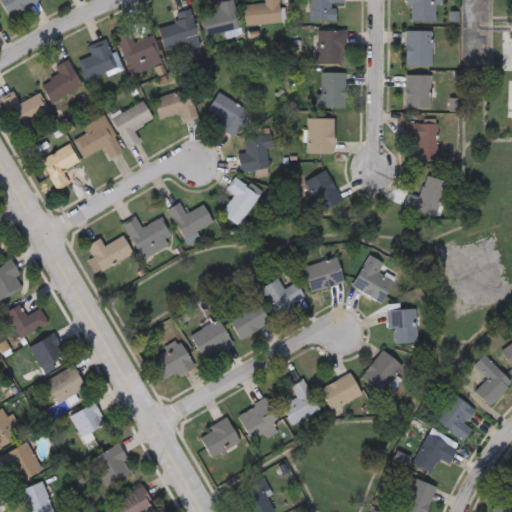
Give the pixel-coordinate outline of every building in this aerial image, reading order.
[(0,3),(0,0),(36,0),(9,17),(0,3)] [(223,0),(232,0),(238,27),(202,35),(198,15),(216,12),(214,2),(223,0)] [(244,24),(242,4),(262,3),(261,0),(277,0),(279,22),(244,24)] [(308,20),(308,0),(342,0),(342,2),(333,2),(333,20),(308,20)] [(405,20),(405,0),(437,0),(437,20),(405,20)] [(186,42),(163,48),(157,27),(177,22),(174,12),(189,8),(199,46),(187,49),(186,42)] [(159,53),(126,66),(114,35),(129,29),(133,41),(152,35),(159,53)] [(316,63),(316,29),(340,29),(340,63),(316,63)] [(404,65),(404,29),(429,29),(429,65),(404,65)] [(86,45),(105,38),(116,67),(84,80),(77,60),(90,55),(86,45)] [(50,102),(40,83),(58,74),(53,66),(66,59),(80,85),(50,102)] [(343,106),(319,106),(319,72),(343,72),(343,106)] [(403,74),(430,74),(430,107),(403,107),(403,74)] [(187,88),(196,117),(180,121),(178,112),(157,118),(152,98),(187,88)] [(17,102),(38,93),(47,112),(13,127),(0,98),(0,95),(11,90),(17,102)] [(206,108),(219,91),(248,113),(230,136),(215,124),(219,118),(206,108)] [(109,117),(142,101),(151,119),(132,129),(138,141),(125,147),(109,117)] [(108,158),(102,147),(83,157),(73,139),(83,133),(80,127),(102,115),(122,150),(108,158)] [(331,152),(305,152),(305,117),(331,117),(331,152)] [(435,157),(415,157),(415,137),(405,137),(405,122),(435,122),(435,157)] [(242,136),(270,135),(271,146),(265,147),(266,169),(237,170),(236,153),(243,153),(242,136)] [(68,182),(55,189),(38,160),(67,143),(77,161),(61,170),(68,182)] [(318,211),(302,180),(323,169),(340,200),(318,211)] [(219,212),(232,195),(225,189),(235,175),(259,193),(236,224),(219,212)] [(400,206),(405,191),(419,195),(425,175),(445,181),(434,217),(400,206)] [(165,208),(177,202),(184,213),(201,204),(211,221),(182,237),(165,208)] [(122,222),(134,216),(139,227),(160,217),(172,242),(139,258),(122,222)] [(95,272),(89,260),(92,258),(85,245),(100,236),(104,244),(121,235),(131,253),(95,272)] [(381,262),(376,271),(393,280),(380,302),(349,285),(367,254),(381,262)] [(23,283),(0,297),(0,258),(6,255),(23,283)] [(342,282),(309,291),(300,260),(312,257),(313,262),(335,256),(342,282)] [(259,287),(276,277),(283,288),(294,281),(304,298),(276,315),(259,287)] [(268,321),(238,338),(227,317),(256,301),(268,321)] [(46,321),(17,337),(2,311),(18,302),(24,314),(38,306),(46,321)] [(416,341),(389,343),(387,309),(414,307),(416,341)] [(230,342),(202,358),(188,333),(217,318),(230,342)] [(67,354),(44,370),(27,346),(50,330),(67,354)] [(176,338),(193,365),(177,375),(174,371),(163,378),(148,356),(176,338)] [(511,371),(498,352),(511,341),(511,371)] [(403,364),(385,393),(360,377),(378,349),(403,364)] [(472,364),(482,353),(511,381),(487,404),(473,390),(485,377),(472,364)] [(57,400),(44,378),(71,363),(84,385),(57,400)] [(318,389),(347,371),(360,392),(331,410),(318,389)] [(289,385),(303,378),(317,410),(289,423),(279,401),(293,395),(289,385)] [(473,410),(463,422),(470,429),(461,440),(433,418),(454,393),(473,410)] [(235,414),(263,397),(280,426),(252,442),(235,414)] [(67,414),(93,400),(104,422),(79,435),(67,414)] [(19,434),(0,444),(0,406),(4,404),(19,434)] [(196,433),(224,416),(239,441),(211,457),(196,433)] [(412,462),(424,433),(455,447),(448,464),(436,459),(431,470),(412,462)] [(14,483),(0,459),(0,453),(24,439),(41,468),(14,483)] [(88,459),(116,442),(132,468),(104,485),(88,459)] [(435,487),(423,511),(410,511),(400,507),(414,477),(435,487)] [(247,511),(236,490),(260,478),(275,510),(271,511),(247,511)] [(511,481),(511,511),(496,511),(491,509),(507,479),(511,481)] [(26,511),(17,488),(40,480),(52,511),(49,511),(26,511)] [(116,511),(110,500),(141,484),(154,507),(144,511),(116,511)]
